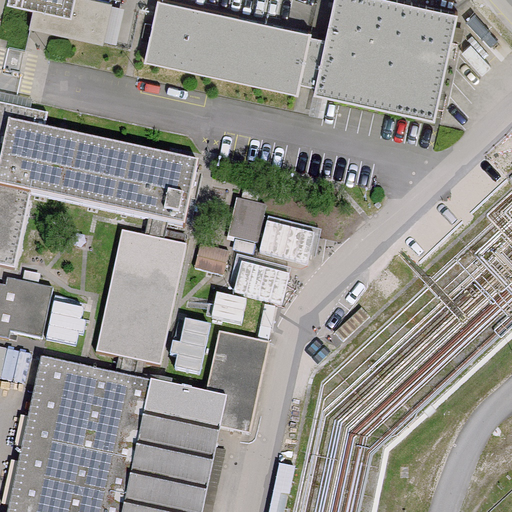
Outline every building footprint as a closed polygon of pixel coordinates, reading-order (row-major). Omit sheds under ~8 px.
[(9,0),(8,4),(72,18),(75,0),(9,0)] [(166,0),(157,0),(145,60),(297,93),(302,75),(317,78),(313,92),(433,117),(458,11),(403,0),(333,0),(324,43),(309,40),(311,31),(166,0)] [(33,188),(188,223),(201,159),(46,125),(50,109),(0,98),(0,261),(16,265),(33,188)] [(267,204),(237,197),(228,240),(257,246),(267,204)] [(314,232),(267,221),(259,254),(307,265),(314,232)] [(99,350),(163,364),(189,244),(124,231),(101,348),(99,350)] [(229,251),(199,244),(194,269),(223,277),(229,251)] [(290,273),(242,261),(234,294),(282,306),(290,273)] [(53,289),(7,279),(6,287),(0,285),(0,338),(9,340),(10,333),(43,339),(53,289)] [(246,301),(216,294),(211,319),(241,325),(246,301)] [(210,328),(186,322),(180,346),(173,345),(171,356),(178,358),(175,370),(200,375),(210,328)] [(226,336),(213,395),(46,360),(13,511),(202,511),(221,427),(248,431),(268,344),(226,336)]
